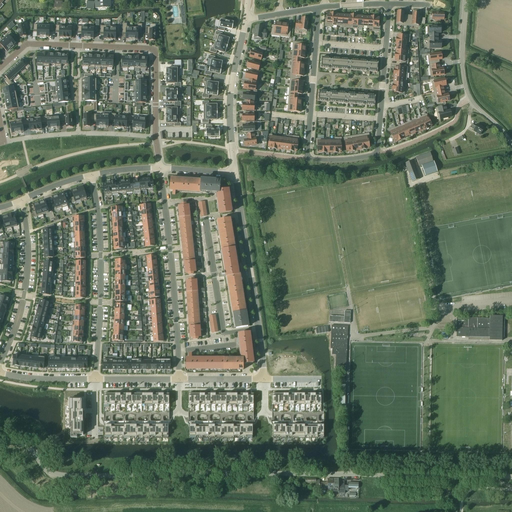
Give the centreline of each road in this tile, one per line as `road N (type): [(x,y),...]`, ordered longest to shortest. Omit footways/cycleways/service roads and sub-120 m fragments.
road 1 (unclassified): [(0,441),(23,444),(62,476),(511,477)]
road 2 (residential): [(178,379),(263,379),(234,173)]
road 3 (residential): [(155,137),(151,48),(25,44),(0,67)]
road 4 (residential): [(160,168),(178,379)]
road 5 (residential): [(91,175),(100,255),(94,379)]
road 6 (residential): [(21,200),(24,292),(0,363)]
road 7 (unclassified): [(511,145),(464,86),(465,0)]
road 8 (residential): [(234,173),(229,93),(245,20)]
road 9 (residential): [(3,142),(70,133),(155,137)]
